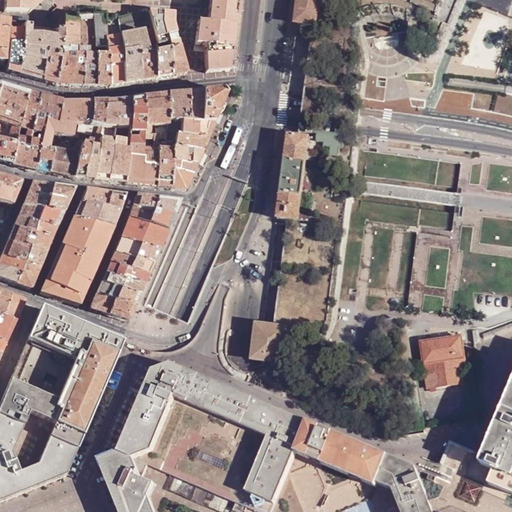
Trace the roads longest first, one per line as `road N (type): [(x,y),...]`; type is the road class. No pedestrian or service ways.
road 1 (tertiary): [(263,119),(89,511)]
road 2 (residential): [(80,314),(155,346),(173,348),(187,337),(215,278),(236,261),(263,198),(263,119)]
road 3 (residential): [(267,85),(198,83),(90,96),(0,79)]
road 4 (tertiary): [(511,150),(263,119)]
road 5 (tertiary): [(511,137),(266,97)]
road 6 (residential): [(263,119),(234,127),(194,199),(131,192)]
road 7 (residential): [(131,192),(80,314)]
